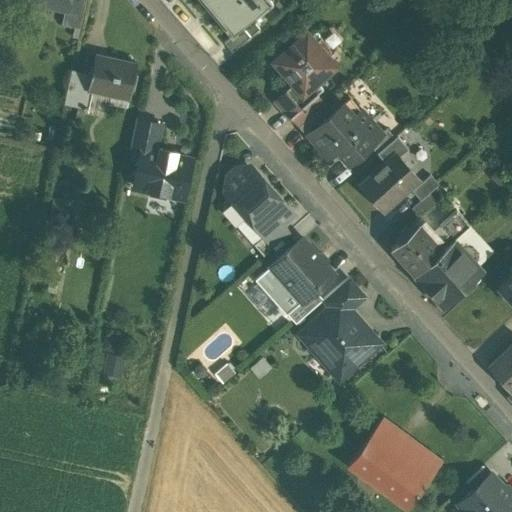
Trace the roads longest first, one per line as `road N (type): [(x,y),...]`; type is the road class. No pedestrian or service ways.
road 1 (residential): [(143,0),(511,415)]
road 2 (track): [(234,102),(217,132),(135,511)]
